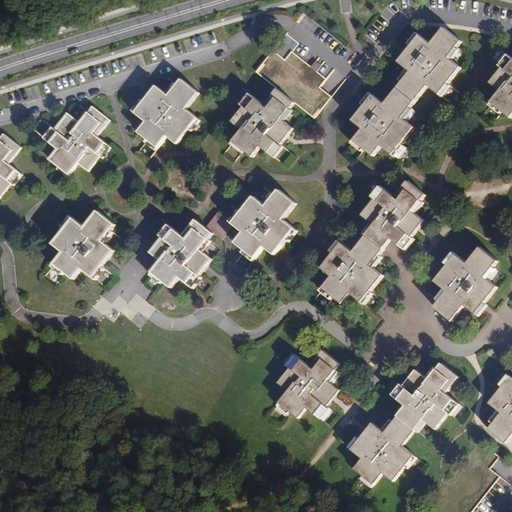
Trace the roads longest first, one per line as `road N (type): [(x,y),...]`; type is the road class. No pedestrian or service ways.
road 1 (residential): [(265,23),(200,56),(0,119)]
road 2 (tertiary): [(0,74),(245,0)]
road 3 (residential): [(511,32),(477,20),(409,19),(374,59),(306,0)]
road 4 (tertiary): [(210,0),(0,64)]
